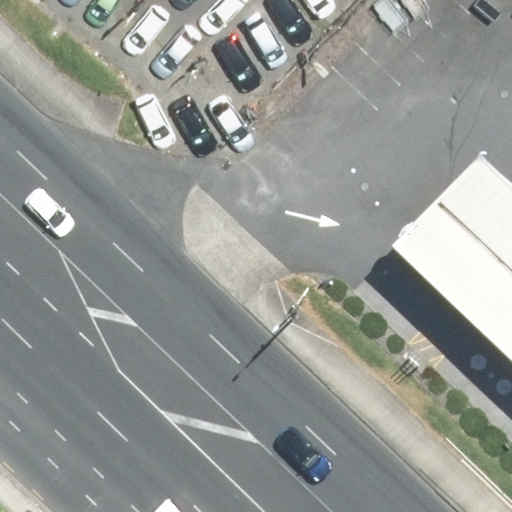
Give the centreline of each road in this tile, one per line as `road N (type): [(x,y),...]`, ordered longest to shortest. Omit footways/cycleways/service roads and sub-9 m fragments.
road 1 (primary): [(86,335),(268,511)]
road 2 (primary): [(0,251),(86,335)]
